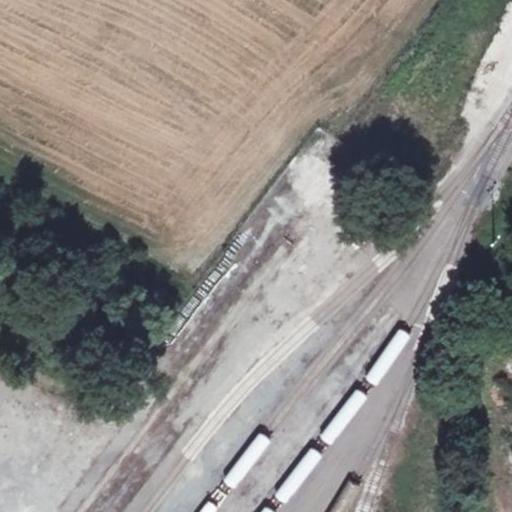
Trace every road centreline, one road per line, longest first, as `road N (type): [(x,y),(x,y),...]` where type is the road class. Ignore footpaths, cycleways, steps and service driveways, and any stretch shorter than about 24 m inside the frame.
road 1 (unknown): [(84,511),(254,303)]
road 2 (track): [(492,511),(493,367)]
